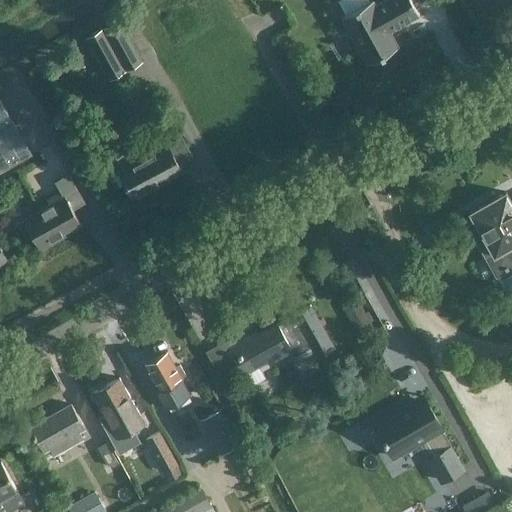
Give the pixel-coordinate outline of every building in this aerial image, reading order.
[(372,0),(370,0),(342,16),(368,63),(398,46),(389,29),(397,24),(398,25),(419,14),(411,0),(383,0),(375,4),(372,0)] [(86,37),(110,79),(141,60),(120,18),(86,37)] [(0,173),(32,155),(0,98),(0,173)] [(190,153),(174,125),(170,128),(167,130),(162,135),(164,139),(150,146),(148,143),(143,144),(138,145),(135,146),(132,148),(128,151),(125,153),(122,155),(119,158),(122,165),(123,167),(118,170),(133,197),(182,169),(177,161),(190,153)] [(49,203),(22,218),(39,249),(58,238),(56,235),(80,221),(70,204),(80,196),(67,173),(54,181),(60,191),(47,199),(49,203)] [(511,243),(511,203),(506,192),(471,212),(475,219),(468,223),(488,258),(490,260),(493,262),(496,263),(499,262),(502,260),(504,258),(506,255),(506,251),(504,248),(511,243)] [(0,247),(0,266),(8,262),(0,247)] [(228,347),(251,386),(266,378),(259,367),(291,350),(294,356),(311,348),(317,358),(335,348),(310,303),(249,338),(248,336),(228,347)] [(349,303),(335,311),(351,340),(366,331),(349,303)] [(181,364),(176,365),(168,351),(145,363),(161,391),(168,402),(189,391),(183,379),(186,374),(181,364)] [(119,438),(145,423),(120,377),(92,393),(119,438)] [(374,423),(395,459),(420,444),(428,457),(426,459),(441,484),(464,471),(441,431),(443,429),(423,394),(374,423)] [(80,432),(86,429),(71,403),(30,427),(44,453),(50,449),(54,456),(83,440),(80,432)] [(217,408),(199,418),(219,453),(238,443),(240,441),(220,406),(217,408)] [(266,424),(254,430),(263,448),(275,442),(266,424)] [(180,467),(159,432),(147,439),(167,474),(180,467)] [(108,441),(98,446),(107,464),(117,459),(108,441)] [(1,461),(0,461),(0,511),(10,511),(24,503),(1,461)] [(157,511),(215,511),(201,486),(157,511)] [(95,511),(87,497),(69,507),(71,511),(95,511)]
